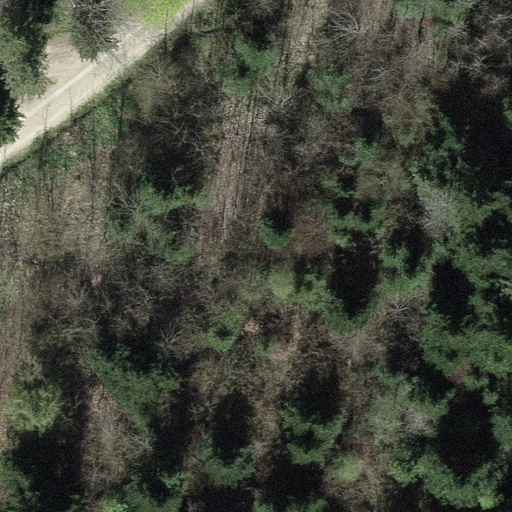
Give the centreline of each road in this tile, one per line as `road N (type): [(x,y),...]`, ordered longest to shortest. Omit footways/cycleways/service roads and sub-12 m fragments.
road 1 (track): [(196,0),(0,156)]
road 2 (track): [(0,53),(157,35)]
